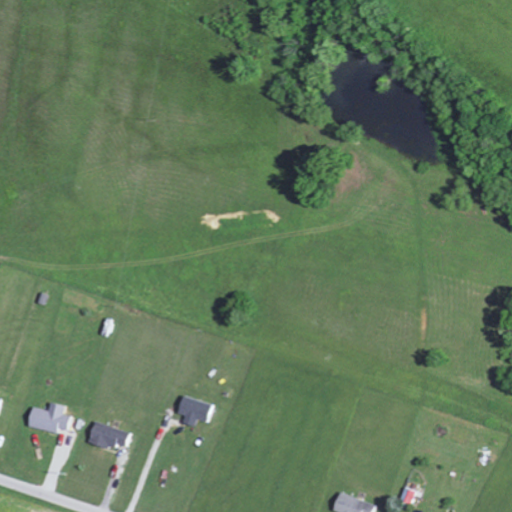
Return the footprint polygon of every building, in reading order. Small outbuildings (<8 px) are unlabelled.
[(201,426),(204,418),(214,422),(219,404),(189,395),(183,412),(192,415),(190,422),(201,426)] [(0,419),(2,421),(9,400),(0,397),(0,419)] [(35,426),(65,433),(66,429),(75,431),(78,416),(70,414),(72,405),(57,402),(55,410),(40,406),(35,426)] [(138,432),(100,421),(94,440),(123,449),(125,444),(134,447),(138,432)] [(333,511),(371,511),(374,501),(338,493),(333,511)]
